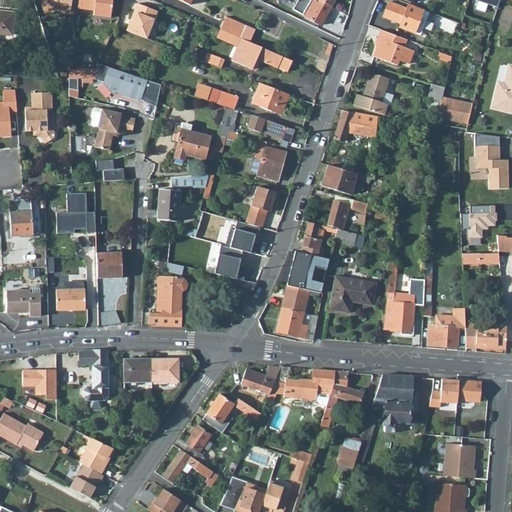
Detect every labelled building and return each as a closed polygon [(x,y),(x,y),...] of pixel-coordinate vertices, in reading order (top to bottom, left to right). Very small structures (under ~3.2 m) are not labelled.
[(43,0),(43,5),(54,7),(54,4),(61,5),(60,10),(70,11),(71,2),(71,0),(43,0)] [(110,17),(112,0),(78,0),(78,3),(77,8),(94,10),(93,15),(110,17)] [(319,0),(297,0),(292,9),(320,26),(331,6),(319,0)] [(414,33),(423,9),(408,4),(407,8),(389,1),(383,16),(401,23),(399,27),(414,33)] [(157,11),(137,3),(126,31),(146,39),(157,11)] [(429,12),(423,9),(414,33),(420,35),(429,12)] [(0,12),(0,32),(13,34),(15,12),(1,11),(1,12),(0,12)] [(240,38),(246,26),(226,17),(220,30),(240,38)] [(445,18),(440,26),(452,32),(456,23),(445,18)] [(240,38),(249,42),(255,30),(246,26),(240,38)] [(251,69),(256,59),(259,61),(277,68),(287,72),(292,61),(282,57),(249,42),(240,38),(220,30),(216,38),(236,47),(230,60),(251,69)] [(403,47),(406,39),(381,30),(378,38),(381,39),(379,46),(378,45),(377,46),(373,56),(396,65),(398,60),(408,64),(413,50),(403,47)] [(450,62),(451,56),(439,52),(437,57),(450,62)] [(221,68),(224,60),(207,53),(204,61),(221,68)] [(99,64),(109,68),(112,60),(102,57),(99,64)] [(251,69),(255,71),(259,61),(256,59),(251,69)] [(96,70),(95,79),(102,82),(113,93),(118,89),(123,91),(122,93),(139,99),(155,107),(161,85),(109,68),(99,64),(96,63),(96,70)] [(502,63),(498,79),(504,81),(508,64),(502,63)] [(54,65),(48,66),(51,77),(58,77),(54,65)] [(511,65),(509,65),(505,84),(504,86),(498,84),(493,105),(504,108),(503,109),(511,111),(511,65)] [(68,78),(77,78),(77,69),(70,69),(68,78)] [(95,79),(96,70),(77,69),(77,78),(95,79)] [(385,92),(390,79),(370,72),(363,96),(357,94),(353,105),(384,115),(388,104),(382,102),(385,92)] [(68,78),(69,88),(77,90),(77,78),(68,78)] [(194,96),(206,100),(211,87),(199,83),(194,96)] [(281,114),(289,95),(259,83),(251,103),(281,114)] [(442,97),(444,87),(432,83),(427,99),(430,100),(440,103),(442,97)] [(233,109),(238,96),(211,87),(206,100),(225,106),(233,109)] [(9,112),(16,111),(14,90),(2,89),(3,102),(3,106),(0,106),(0,136),(11,136),(9,112)] [(52,110),(51,92),(31,93),(32,107),(25,107),(25,131),(33,131),(39,131),(39,135),(44,143),(53,138),(54,133),(46,120),(46,110),(52,110)] [(385,92),(382,102),(388,104),(390,105),(394,95),(385,92)] [(442,97),(440,103),(439,110),(437,117),(468,122),(472,102),(442,97)] [(434,108),(439,110),(440,103),(430,100),(428,107),(434,108)] [(229,123),(233,109),(225,106),(218,135),(225,137),(226,137),(227,132),(232,133),(234,125),(233,124),(229,123)] [(120,115),(121,113),(101,109),(94,108),(92,109),(90,116),(92,119),(90,124),(92,126),(97,127),(97,128),(98,129),(94,147),(109,150),(112,135),(113,132),(116,133),(117,130),(119,130),(132,133),(135,118),(120,115)] [(430,124),(435,125),(437,117),(439,110),(434,108),(430,124)] [(421,122),(428,123),(431,111),(418,109),(416,119),(421,120),(421,122)] [(347,132),(375,138),(377,117),(353,112),(353,113),(343,110),(334,138),(344,141),(347,132)] [(290,140),(294,130),(251,115),(247,128),(260,133),(261,131),(275,136),(275,135),(281,137),(280,139),(288,142),(289,139),(290,140)] [(172,140),(178,141),(181,129),(189,131),(191,125),(181,123),(180,126),(177,125),(176,129),(174,128),(172,140)] [(185,155),(204,160),(204,158),(205,154),(209,136),(189,131),(181,129),(178,141),(174,157),(184,160),(185,155)] [(226,137),(236,140),(237,134),(232,133),(227,132),(226,137)] [(225,137),(218,135),(215,146),(214,151),(221,153),(225,137)] [(265,147),(266,142),(259,140),(251,169),(258,171),(257,173),(257,176),(277,181),(285,152),(265,147)] [(205,154),(204,158),(212,160),(214,151),(215,146),(211,145),(209,155),(205,154)] [(495,180),(492,180),(484,180),(484,156),(472,157),(473,198),(494,198),(496,198),(495,180)] [(117,168),(116,159),(97,161),(98,170),(117,168)] [(360,180),(361,175),(328,165),(322,186),(350,194),(354,178),(360,180)] [(124,180),(124,169),(103,170),(104,181),(124,180)] [(210,191),(215,170),(210,169),(208,175),(205,187),(204,190),(210,191)] [(170,178),(172,190),(159,189),(158,206),(160,206),(159,219),(177,221),(180,187),(205,187),(208,175),(170,178)] [(359,180),(369,183),(370,182),(370,177),(361,175),(360,180),(359,180)] [(382,186),(382,181),(370,177),(370,182),(382,186)] [(376,189),(381,190),(382,186),(370,182),(369,183),(369,187),(369,188),(376,189)] [(355,193),(368,196),(369,188),(369,187),(357,185),(355,193)] [(269,212),(276,193),(257,186),(250,205),(251,206),(266,211),(269,212)] [(368,196),(375,197),(376,189),(369,188),(368,196)] [(86,193),(67,194),(67,212),(56,213),(57,234),(75,233),(74,229),(87,229),(87,233),(96,233),(95,212),(87,213),(86,193)] [(364,225),(367,203),(335,195),(327,225),(337,228),(337,229),(342,230),(350,204),(352,205),(351,209),(361,212),(361,214),(359,214),(358,224),(364,225)] [(245,223),(261,227),(266,211),(251,206),(245,223)] [(194,229),(196,230),(202,211),(199,210),(194,229)] [(9,213),(11,236),(33,235),(31,211),(9,213)] [(206,224),(210,213),(202,211),(196,230),(194,237),(204,240),(209,224),(206,224)] [(336,233),(337,229),(308,222),(302,245),(300,253),(321,257),(323,250),(322,247),(320,247),(324,230),(336,233)] [(356,233),(342,230),(337,229),(336,233),(334,241),(354,246),(356,233)] [(511,237),(506,237),(505,236),(497,235),(497,242),(498,250),(511,251),(511,237)] [(480,253),(498,252),(498,250),(497,242),(480,243),(480,253)] [(116,253),(116,243),(100,244),(96,244),(96,253),(97,278),(106,278),(106,275),(113,275),(113,277),(122,277),(121,253),(116,253)] [(97,278),(96,253),(96,244),(86,244),(87,278),(97,278)] [(321,257),(300,253),(296,251),(287,285),(319,293),(320,293),(329,259),(321,257)] [(499,263),(498,252),(480,253),(462,254),(462,264),(471,264),(470,262),(478,261),(478,257),(484,257),(484,261),(491,261),(491,263),(499,263)] [(182,266),(167,263),(156,261),(155,266),(166,268),(166,271),(180,275),(182,266)] [(401,333),(413,334),(414,324),(412,324),(413,305),(423,305),(424,283),(424,278),(410,278),(408,293),(394,292),(397,265),(393,265),(393,262),(390,262),(383,327),(391,328),(390,328),(401,329),(401,333)] [(424,283),(432,283),(432,273),(424,273),(424,278),(424,283)] [(372,305),(376,283),(335,276),(329,309),(350,312),(352,301),(372,305)] [(181,279),(181,278),(158,277),(157,301),(162,301),(162,304),(157,304),(157,314),(150,314),(149,326),(180,327),(181,308),(180,308),(181,291),(185,289),(186,285),(185,281),(181,279)] [(249,294),(255,283),(229,277),(227,283),(234,285),(233,291),(249,294)] [(83,284),(81,282),(64,282),(64,290),(56,290),(56,310),(85,309),(84,289),(83,289),(83,284)] [(432,303),(431,303),(431,288),(432,283),(424,283),(423,305),(422,316),(431,316),(432,303)] [(318,297),(319,293),(287,285),(282,307),(282,308),(304,313),(308,295),(318,297)] [(30,294),(30,291),(6,291),(6,313),(29,312),(29,316),(40,316),(40,293),(30,294)] [(301,323),(304,313),(282,308),(276,331),(313,340),(318,316),(313,315),(311,326),(301,323)] [(453,316),(436,315),(435,326),(429,325),(427,345),(457,347),(459,327),(465,328),(465,323),(464,308),(453,309),(453,316)] [(301,323),(311,326),(313,315),(304,313),(301,323)] [(485,324),(477,324),(475,348),(505,349),(506,326),(498,325),(498,321),(485,320),(485,324)] [(466,347),(475,348),(477,324),(465,323),(465,328),(466,347)] [(104,400),(108,396),(107,353),(78,354),(78,366),(92,366),(92,386),(86,386),(82,390),(83,397),(87,401),(90,401),(101,400),(104,400)] [(151,382),(178,381),(178,358),(151,359),(151,382)] [(123,382),(151,382),(151,359),(123,359),(123,382)] [(246,368),(241,384),(257,389),(256,390),(268,395),(281,366),(269,365),(265,375),(246,368)] [(268,395),(267,398),(273,401),(277,393),(284,393),(283,396),(316,399),(316,401),(320,404),(326,405),(329,394),(330,394),(333,383),(332,383),(334,371),(313,369),(312,381),(287,379),(290,367),(281,366),(268,395)] [(56,370),(22,370),(22,386),(35,386),(35,394),(45,394),(45,399),(56,399),(56,370)] [(326,405),(325,408),(332,411),(337,396),(359,404),(363,392),(346,387),(347,372),(334,371),(332,383),(333,383),(330,394),(329,394),(326,405)] [(381,375),(372,407),(379,408),(384,408),(383,425),(395,426),(395,422),(409,423),(412,377),(381,374),(381,375)] [(457,400),(478,401),(480,382),(458,380),(433,378),(433,382),(432,390),(429,406),(439,407),(440,401),(456,403),(457,400)] [(222,433),(239,409),(257,420),(260,413),(230,393),(226,399),(219,394),(201,419),(222,433)] [(0,403),(9,408),(13,402),(3,396),(0,402),(0,403)] [(101,400),(90,401),(90,410),(101,411),(101,400)] [(372,407),(367,422),(374,424),(379,408),(372,407)] [(320,425),(327,427),(332,411),(325,408),(320,425)] [(27,423),(26,425),(3,413),(0,418),(0,435),(16,445),(17,442),(22,445),(33,451),(43,433),(27,423)] [(367,422),(361,441),(368,443),(374,424),(367,422)] [(183,452),(201,464),(204,459),(202,457),(202,455),(199,452),(202,447),(207,450),(212,444),(207,440),(211,435),(197,425),(185,443),(188,445),(183,452)] [(392,433),(394,431),(395,426),(383,425),(382,430),(384,433),(392,433)] [(346,436),(338,463),(352,468),(355,460),(361,441),(346,436)] [(102,465),(112,448),(92,438),(79,462),(82,464),(100,474),(104,466),(102,465)] [(255,439),(253,445),(260,447),(262,441),(255,439)] [(355,460),(362,463),(368,443),(361,441),(355,460)] [(446,443),(443,475),(474,478),(475,469),(473,469),(473,459),(471,459),(472,445),(446,443)] [(292,448),(289,457),(298,460),(308,463),(310,454),(292,448)] [(180,450),(162,475),(172,482),(181,469),(186,463),(191,467),(207,478),(205,482),(210,485),(217,474),(201,464),(183,452),(180,450)] [(298,460),(292,478),(302,482),(308,463),(298,460)] [(181,469),(187,473),(191,467),(186,463),(181,469)] [(103,475),(100,474),(82,464),(69,487),(89,498),(96,484),(98,485),(103,475)] [(227,487),(219,504),(240,511),(245,511),(246,509),(250,510),(254,511),(258,511),(259,509),(264,495),(245,488),(248,482),(231,476),(227,487)] [(264,495),(259,509),(266,511),(270,511),(272,508),(282,511),(290,490),(278,486),(278,484),(269,480),(264,495)] [(436,482),(433,511),(465,511),(465,509),(463,509),(464,499),(461,498),(462,484),(436,482)] [(183,511),(188,505),(163,488),(154,503),(152,502),(148,509),(153,511),(183,511)]
